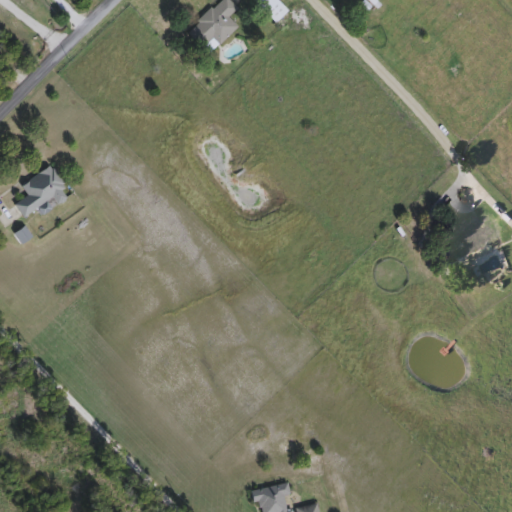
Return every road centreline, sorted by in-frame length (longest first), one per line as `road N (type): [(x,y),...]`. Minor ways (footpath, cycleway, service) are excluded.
road 1 (residential): [(311,0),(427,120),(486,197)]
road 2 (tertiary): [(0,111),(110,0)]
